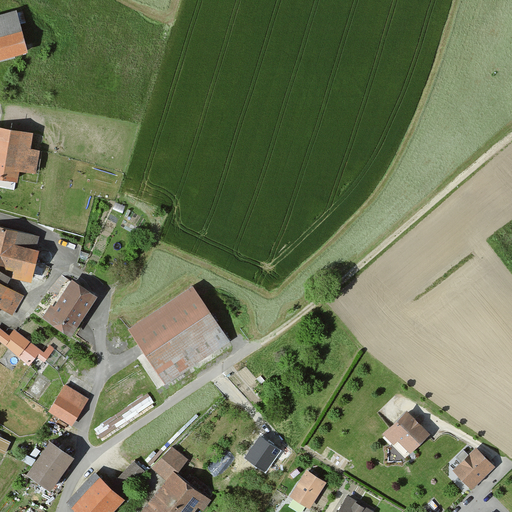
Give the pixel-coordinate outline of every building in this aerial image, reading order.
[(16,8),(0,11),(0,55),(26,50),(16,8)] [(33,134),(0,127),(0,177),(17,180),(19,168),(36,170),(39,151),(31,150),(33,134)] [(0,227),(0,266),(10,271),(13,272),(11,279),(31,283),(40,237),(0,227)] [(0,266),(0,281),(4,284),(10,271),(0,266)] [(0,308),(13,316),(24,296),(4,284),(0,281),(0,308)] [(97,298),(73,281),(55,308),(51,305),(43,317),(71,336),(97,298)] [(129,327),(165,382),(228,341),(192,286),(129,327)] [(0,340),(4,344),(9,337),(0,329),(0,340)] [(9,337),(4,344),(29,363),(36,354),(44,360),(51,351),(47,348),(44,353),(14,330),(9,337)] [(136,368),(102,390),(108,399),(143,378),(136,368)] [(65,384),(48,412),(72,427),(89,399),(65,384)] [(409,410),(383,434),(393,445),(397,441),(410,456),(433,435),(409,410)] [(259,436),(243,458),(264,473),(280,450),(259,436)] [(50,443),(27,476),(51,492),(74,459),(50,443)] [(171,446),(155,466),(167,476),(173,469),(183,477),(193,464),(171,446)] [(450,466),(470,487),(494,467),(471,446),(450,466)] [(128,484),(144,466),(134,457),(117,474),(128,484)] [(139,511),(194,511),(198,507),(204,511),(213,500),(183,477),(173,469),(167,476),(139,511)] [(306,472),(289,498),(308,510),(325,484),(306,472)] [(106,511),(120,497),(99,477),(73,504),(81,511),(106,511)] [(371,511),(351,499),(342,511),(371,511)]
